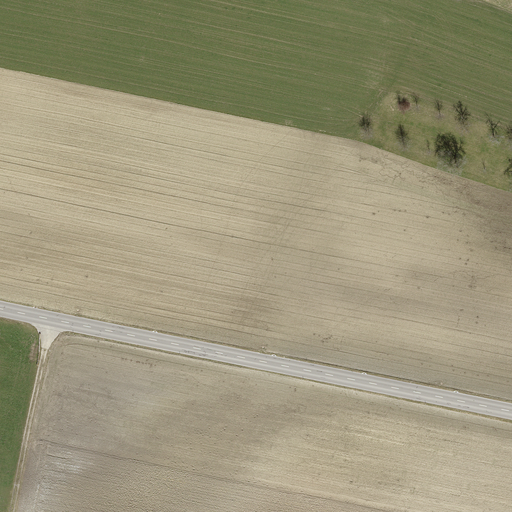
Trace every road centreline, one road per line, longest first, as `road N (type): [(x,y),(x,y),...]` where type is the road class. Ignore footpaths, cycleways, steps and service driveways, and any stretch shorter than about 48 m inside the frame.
road 1 (tertiary): [(511,413),(0,308)]
road 2 (track): [(51,320),(12,511)]
